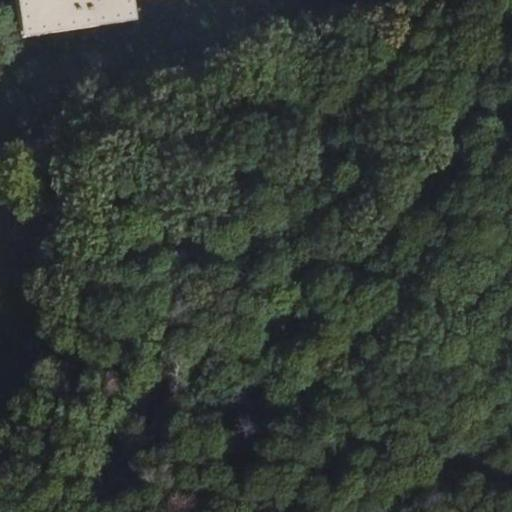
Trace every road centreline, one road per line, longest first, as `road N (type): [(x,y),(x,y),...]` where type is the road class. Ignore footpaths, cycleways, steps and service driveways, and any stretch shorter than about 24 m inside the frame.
road 1 (track): [(0,239),(44,246),(118,281),(417,454),(478,478),(511,480)]
road 2 (unclassified): [(448,0),(94,143),(0,161)]
